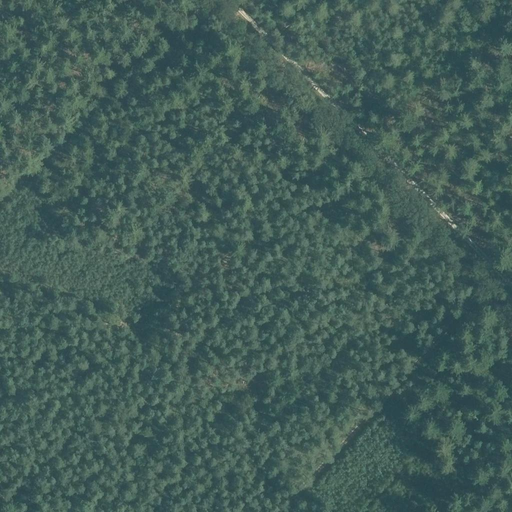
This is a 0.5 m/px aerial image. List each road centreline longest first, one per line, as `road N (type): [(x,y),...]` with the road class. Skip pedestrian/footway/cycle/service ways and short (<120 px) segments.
road 1 (track): [(230,0),(511,285)]
road 2 (track): [(498,271),(279,511)]
